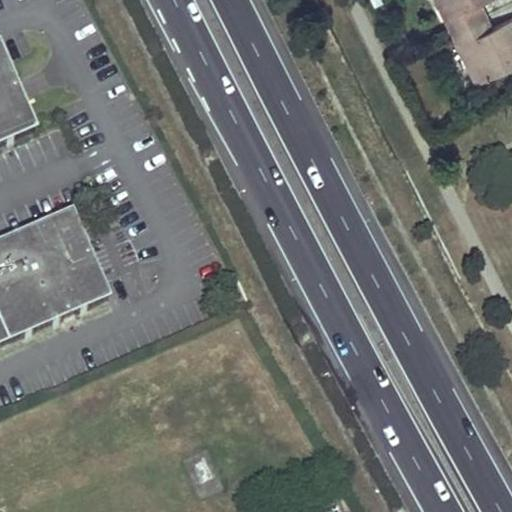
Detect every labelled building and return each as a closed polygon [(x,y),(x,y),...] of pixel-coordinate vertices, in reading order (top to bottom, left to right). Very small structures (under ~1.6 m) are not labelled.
[(383,5),(380,0),(369,0),(374,9),(383,5)] [(440,0),(434,0),(444,20),(449,17),(440,0)] [(444,20),(451,32),(480,17),(473,6),(481,2),(485,0),(440,0),(449,17),(444,20)] [(481,2),(473,6),(480,17),(489,13),(481,2)] [(489,13),(480,17),(485,30),(492,27),(489,13)] [(482,81),(511,66),(511,16),(492,27),(485,30),(480,17),(451,32),(457,46),(462,43),(482,81)] [(462,43),(457,46),(476,84),(482,81),(462,43)] [(0,63),(0,348),(105,302),(69,219),(0,249),(0,149),(32,136),(0,63)] [(338,511),(333,500),(323,504),(326,511),(338,511)]
